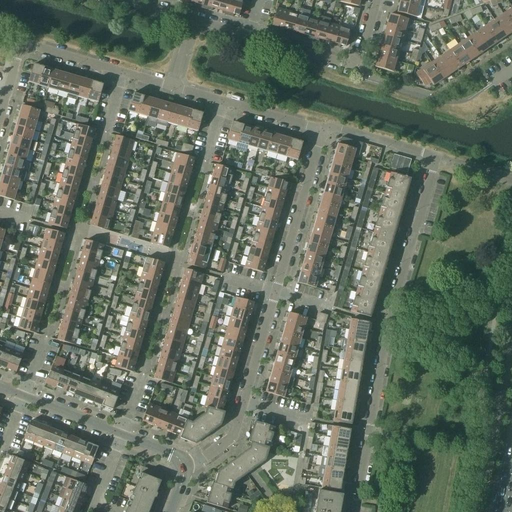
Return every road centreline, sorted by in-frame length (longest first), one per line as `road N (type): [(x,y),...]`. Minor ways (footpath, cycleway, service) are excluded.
road 1 (residential): [(355,511),(387,323),(437,156),(322,129)]
road 2 (residential): [(357,64),(191,18)]
road 3 (residential): [(274,292),(322,129)]
